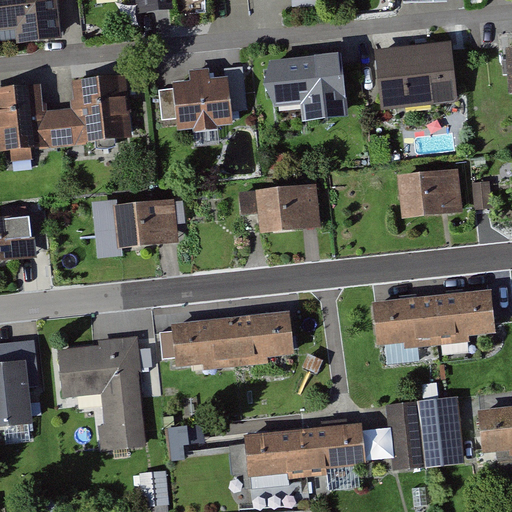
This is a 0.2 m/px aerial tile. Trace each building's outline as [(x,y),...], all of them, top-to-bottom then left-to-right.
[(63,0),(0,0),(0,34),(66,29),(63,0)] [(145,0),(146,18),(181,16),(179,0),(145,0)] [(466,106),(461,53),(387,60),(392,113),(466,106)] [(353,116),(349,65),(278,71),(281,106),(317,103),(318,119),(353,116)] [(82,143),(137,137),(130,75),(75,81),(78,108),(82,143)] [(239,128),(234,76),(183,81),(188,133),(239,128)] [(45,84),(0,88),(0,151),(52,146),(48,111),(45,84)] [(176,119),(174,90),(160,91),(163,120),(176,119)] [(48,111),(52,146),(82,143),(78,108),(48,111)] [(474,219),(470,176),(405,182),(409,224),(474,219)] [(330,235),(326,192),(265,198),(269,241),(330,235)] [(189,250),(186,209),(124,214),(127,255),(189,250)] [(0,267),(41,263),(38,225),(0,228),(0,267)] [(489,298),(379,305),(382,353),(492,346),(489,298)] [(297,317),(179,325),(182,368),(300,359),(297,317)] [(143,343),(67,350),(71,401),(103,399),(108,454),(152,450),(143,343)] [(36,344),(0,346),(0,426),(42,423),(36,344)] [(461,398),(389,405),(396,470),(468,463),(461,398)] [(511,410),(488,412),(491,458),(511,456),(511,410)] [(367,425),(252,436),(257,480),(371,468),(367,425)] [(188,458),(187,428),(171,429),(173,459),(188,458)] [(246,438),(232,439),(235,482),(249,481),(246,438)]
